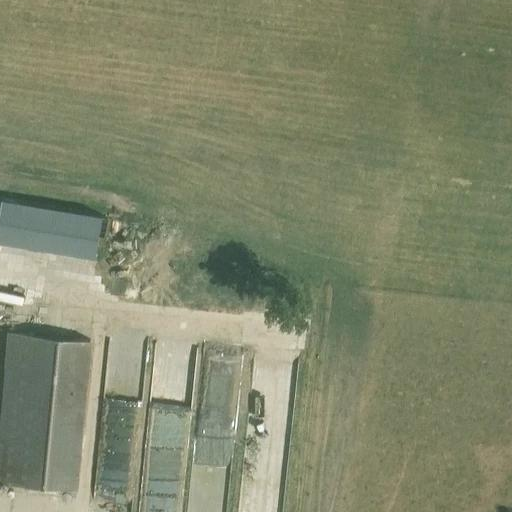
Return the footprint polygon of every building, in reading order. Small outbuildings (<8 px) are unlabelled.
[(2,200),(0,213),(0,239),(98,255),(105,216),(2,200)] [(2,298),(29,299),(30,289),(2,288),(2,298)] [(234,322),(233,330),(257,334),(258,325),(234,322)] [(0,438),(0,442),(0,479),(76,489),(92,340),(10,332),(1,427),(0,438)] [(263,378),(282,378),(282,358),(263,358),(263,378)] [(220,464),(220,391),(193,391),(193,464),(220,464)]
